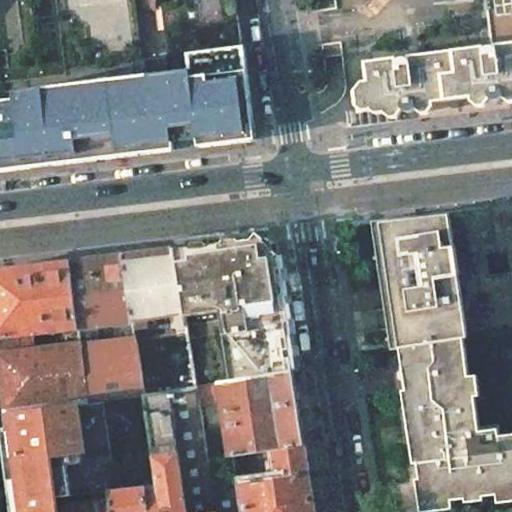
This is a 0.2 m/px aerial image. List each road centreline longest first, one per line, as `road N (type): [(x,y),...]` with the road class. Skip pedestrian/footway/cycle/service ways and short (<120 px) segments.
road 1 (residential): [(351,511),(298,172)]
road 2 (secondary): [(298,172),(0,207)]
road 3 (secondary): [(511,147),(298,172)]
road 4 (residential): [(298,172),(271,0)]
